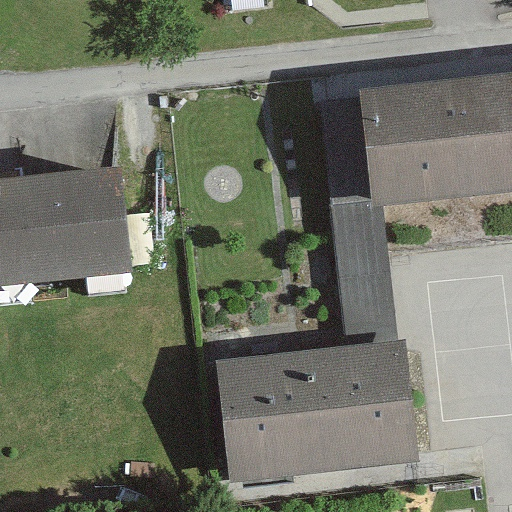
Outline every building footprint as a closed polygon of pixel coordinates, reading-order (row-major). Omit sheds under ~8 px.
[(197,0),(199,16),(356,0),(197,0)] [(511,87),(372,103),(385,217),(511,203),(511,87)] [(400,347),(385,217),(372,103),(321,109),(349,353),(400,347)] [(131,176),(0,189),(0,295),(142,281),(131,176)] [(349,353),(222,367),(236,491),(414,471),(400,347),(349,353)]
